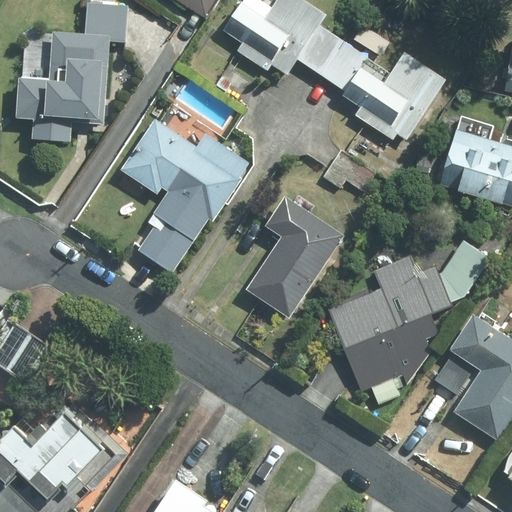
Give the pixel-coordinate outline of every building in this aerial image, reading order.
[(175,0),(205,19),(217,0),(175,0)] [(299,61),(321,76),(344,42),(322,27),(329,18),(301,0),(279,0),(266,20),(242,4),(224,33),(243,45),(237,52),(269,74),(272,67),(288,78),(299,61)] [(49,81),(19,79),(17,121),(34,122),(33,142),(72,144),(73,125),(105,126),(111,43),(127,44),(129,7),(88,4),(85,35),(53,33),(49,81)] [(370,59),(344,42),(321,76),(347,93),(343,98),(361,109),(356,117),(394,142),(398,135),(409,142),(447,84),(406,55),(386,86),(363,71),(370,59)] [(198,149),(156,121),(122,172),(158,197),(163,190),(213,224),(243,180),(242,179),(251,166),(206,135),(198,149)] [(511,207),(511,147),(457,132),(442,186),(460,191),(459,194),(504,207),(505,205),(511,207)] [(376,173),(342,150),(324,178),(342,190),(347,182),(364,192),(376,173)] [(346,238),(285,198),(266,227),(282,239),(247,292),(291,322),(346,238)] [(382,290),(329,311),(362,394),(372,389),(379,406),(401,397),(413,384),(410,382),(432,353),(427,341),(440,336),(433,316),(454,309),(452,304),(466,299),(492,260),(464,242),(443,274),(440,274),(437,266),(419,274),(412,257),(374,272),(382,290)] [(511,424),(511,340),(475,316),(450,352),(454,355),(436,382),(458,396),(476,369),(483,374),(456,414),(500,443),(511,424)] [(50,349),(15,326),(0,347),(0,369),(26,387),(50,349)] [(26,440),(15,429),(0,443),(0,486),(7,493),(19,481),(48,510),(62,495),(67,500),(81,486),(91,495),(129,455),(75,402),(68,408),(66,407),(58,415),(54,412),(26,440)] [(209,511),(206,510),(209,505),(176,484),(158,511),(209,511)]
